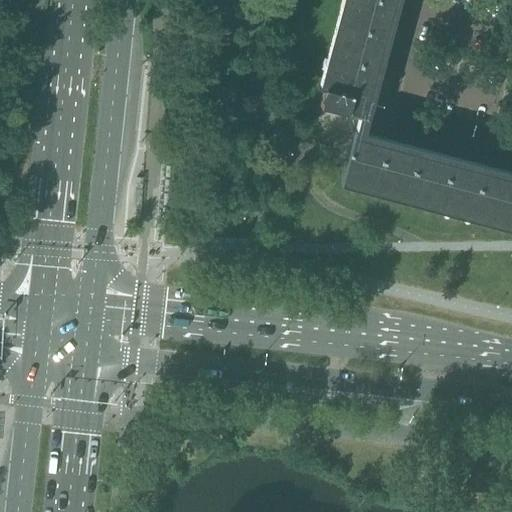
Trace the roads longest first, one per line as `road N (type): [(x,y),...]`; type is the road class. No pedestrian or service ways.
road 1 (secondary): [(86,356),(511,400)]
road 2 (secondary): [(511,356),(91,306)]
road 3 (primary): [(91,306),(121,0)]
road 4 (primary): [(74,0),(40,304)]
road 5 (residential): [(511,113),(417,88),(405,65),(418,0)]
road 6 (primary): [(36,343),(17,511)]
road 7 (primary): [(68,511),(86,356)]
